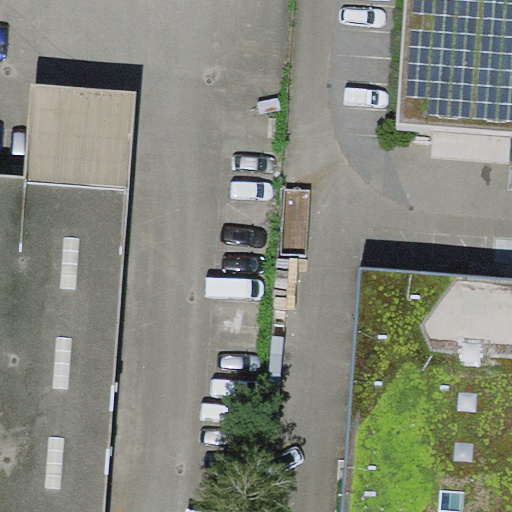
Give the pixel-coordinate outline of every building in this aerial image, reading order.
[(511,0),(406,0),(397,128),(433,131),(510,136),(511,136),(511,0)] [(134,92),(32,85),(26,175),(25,182),(128,189),(134,92)] [(510,136),(433,131),(431,157),(509,163),(510,136)] [(0,511),(104,511),(128,189),(25,182),(26,175),(0,172),(0,511)] [(511,511),(511,278),(360,269),(342,511),(511,511)]
